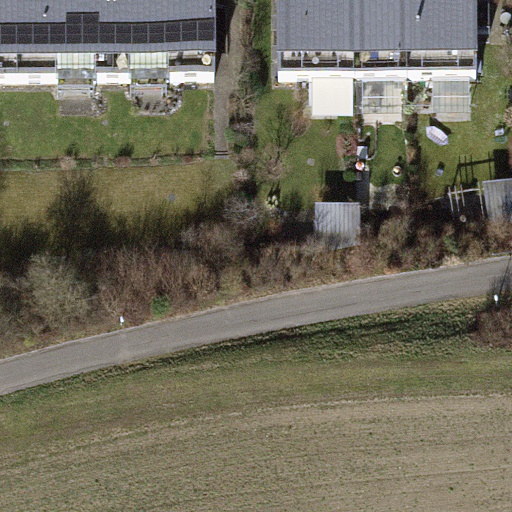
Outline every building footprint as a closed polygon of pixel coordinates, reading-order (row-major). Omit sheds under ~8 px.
[(14,0),(0,0),(0,115),(13,116),(14,0)] [(212,0),(14,0),(13,116),(212,117),(212,0)] [(342,0),(272,0),(272,101),(342,102),(342,0)] [(400,0),(342,0),(342,102),(400,102),(400,0)] [(474,0),(400,0),(400,102),(474,103),(474,0)] [(368,210),(286,211),(287,250),(369,248),(368,210)]
